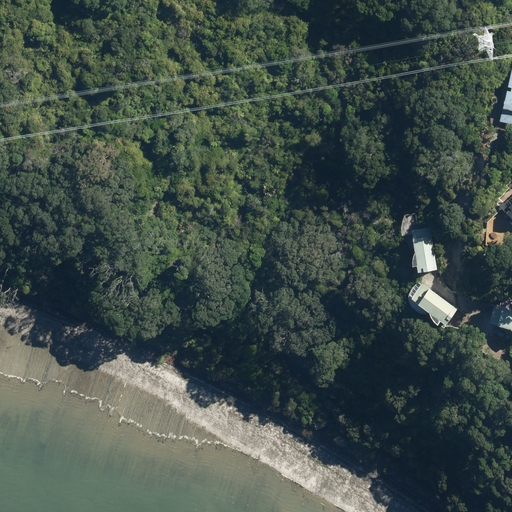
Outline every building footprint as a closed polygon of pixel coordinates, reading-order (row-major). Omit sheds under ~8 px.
[(511,73),(501,121),(511,123),(511,73)] [(511,189),(498,204),(503,209),(488,223),(487,245),(509,246),(511,242),(511,189)] [(434,235),(432,235),(432,227),(414,229),(415,238),(418,237),(421,271),(438,269),(434,235)] [(459,309),(425,285),(415,298),(450,322),(459,309)] [(511,308),(498,305),(494,323),(511,326),(511,308)]
